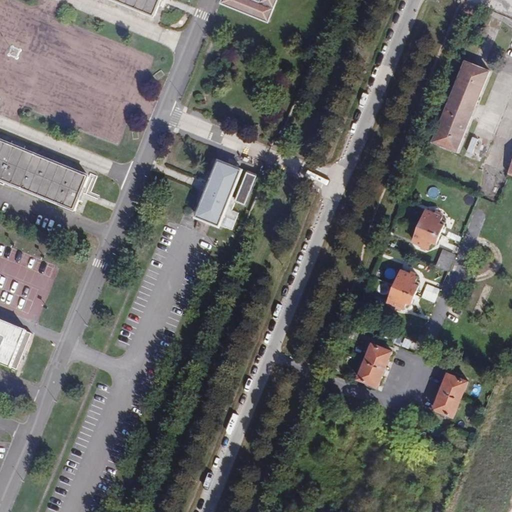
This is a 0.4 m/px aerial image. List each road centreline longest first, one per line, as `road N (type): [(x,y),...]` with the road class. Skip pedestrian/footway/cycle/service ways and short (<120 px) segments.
road 1 (unclassified): [(269,354),(413,0)]
road 2 (unclassified): [(269,354),(382,403),(402,399),(477,218)]
road 3 (unclassified): [(203,511),(269,354)]
